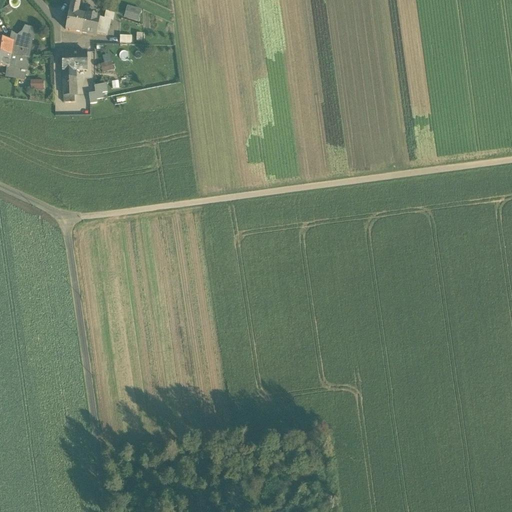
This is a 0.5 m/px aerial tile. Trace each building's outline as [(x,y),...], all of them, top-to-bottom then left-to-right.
[(82,33),(82,32),(85,15),(78,13),(80,1),(76,0),(71,0),(65,30),(82,33)] [(128,5),(124,17),(139,21),(143,9),(128,5)] [(95,34),(106,36),(110,13),(105,12),(104,19),(98,18),(95,34)] [(89,16),(85,15),(82,32),(95,35),(95,34),(98,18),(88,16),(89,16)] [(19,37),(25,26),(24,26),(21,32),(17,36),(15,35),(11,32),(9,42),(13,42),(11,56),(16,56),(19,37)] [(32,40),(33,41),(34,37),(31,37),(33,28),(25,26),(19,37),(31,40),(32,40)] [(17,56),(27,58),(31,40),(19,37),(16,56),(17,56)] [(0,40),(0,53),(11,56),(13,42),(9,42),(0,40)] [(62,53),(63,83),(74,82),(77,82),(76,71),(86,70),(86,52),(62,53)] [(9,68),(9,66),(11,56),(0,53),(0,66),(8,68),(9,68)] [(105,62),(101,63),(103,72),(114,70),(110,54),(103,56),(105,62)] [(25,58),(17,56),(15,67),(15,69),(23,71),(25,58)] [(23,71),(15,69),(14,73),(25,75),(27,58),(25,58),(23,71)] [(13,73),(14,73),(15,69),(15,67),(9,66),(9,68),(8,68),(6,77),(12,78),(13,73)] [(12,78),(24,81),(25,75),(14,73),(13,73),(12,78)] [(44,89),(44,80),(31,80),(31,88),(44,89)] [(63,83),(63,96),(74,96),(74,82),(63,83)] [(94,86),(95,93),(89,94),(90,104),(97,103),(97,100),(96,94),(102,93),(107,92),(106,84),(94,86)]
